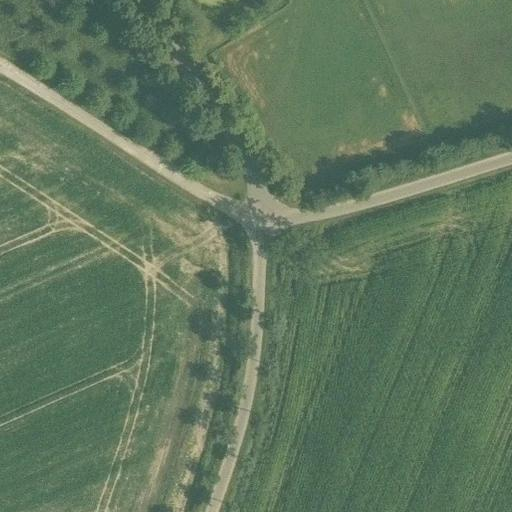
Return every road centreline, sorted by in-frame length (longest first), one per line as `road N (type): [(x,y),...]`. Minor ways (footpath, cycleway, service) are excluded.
road 1 (unclassified): [(261,218),(249,375),(209,511)]
road 2 (unclassified): [(511,156),(319,213),(261,218)]
road 3 (unclassified): [(261,218),(252,175),(225,124),(136,0)]
